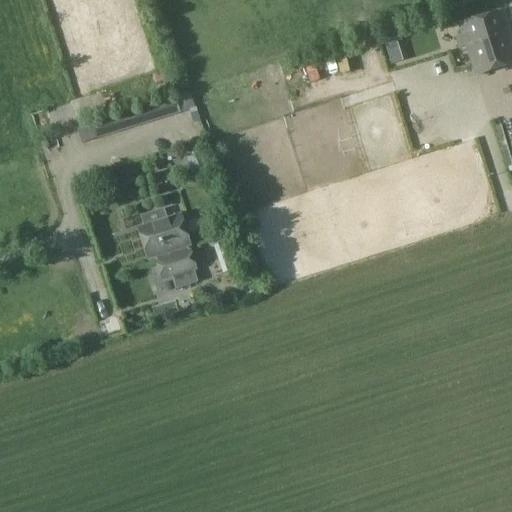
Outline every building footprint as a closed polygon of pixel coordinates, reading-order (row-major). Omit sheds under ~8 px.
[(466,48),(475,77),(511,64),(511,45),(502,13),(458,27),(461,36),(457,38),(461,50),(466,48)] [(376,45),(383,68),(428,54),(421,31),(376,45)] [(176,96),(92,122),(98,140),(181,114),(176,96)] [(206,166),(192,173),(196,180),(210,174),(206,166)] [(187,245),(178,217),(137,230),(146,259),(155,256),(156,259),(168,256),(169,258),(186,253),(184,246),(187,245)] [(156,259),(157,262),(155,262),(161,280),(173,276),(176,288),(198,281),(188,252),(186,253),(169,258),(168,256),(156,259)] [(245,284),(236,287),(239,297),(249,294),(245,284)]
